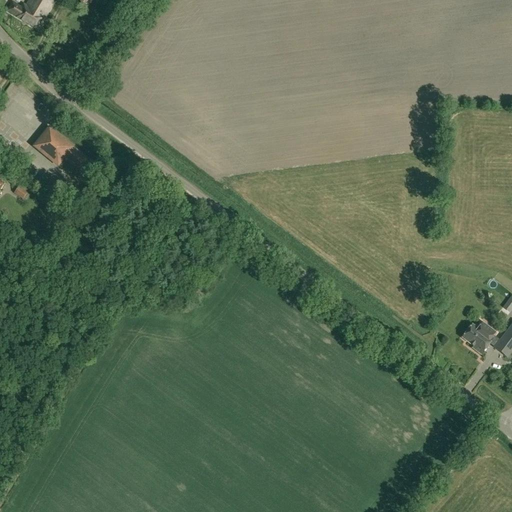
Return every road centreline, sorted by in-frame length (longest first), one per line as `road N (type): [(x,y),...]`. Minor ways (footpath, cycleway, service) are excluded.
road 1 (unclassified): [(511,433),(73,102)]
road 2 (unclassified): [(73,102),(144,0)]
